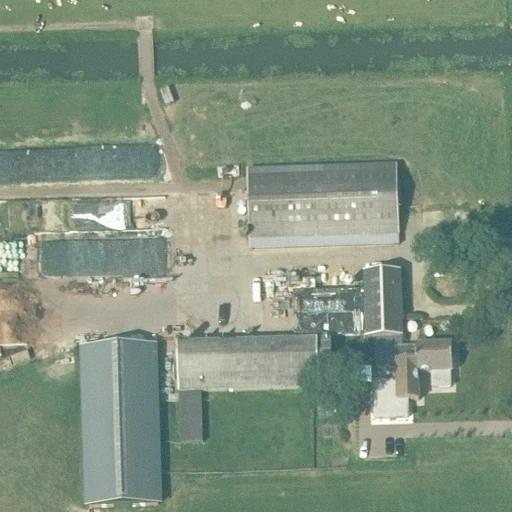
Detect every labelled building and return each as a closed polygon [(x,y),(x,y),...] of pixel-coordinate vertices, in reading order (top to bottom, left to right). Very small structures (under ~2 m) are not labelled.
[(247,171),(250,242),(319,239),(399,237),(397,166),(247,171)] [(24,244),(24,269),(15,269),(15,271),(100,270),(100,244),(24,244)] [(376,335),(377,363),(395,362),(396,403),(420,402),(419,375),(453,374),(452,345),(416,346),(416,347),(403,347),(401,273),(366,275),(368,336),(376,335)] [(319,390),(317,341),(177,345),(178,394),(319,390)] [(154,346),(84,348),(89,508),(159,506),(154,346)]
